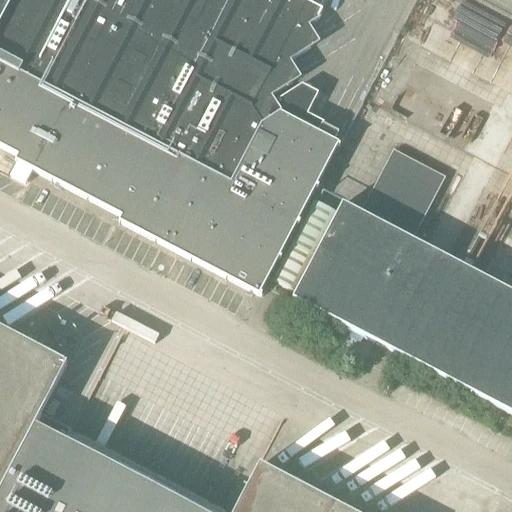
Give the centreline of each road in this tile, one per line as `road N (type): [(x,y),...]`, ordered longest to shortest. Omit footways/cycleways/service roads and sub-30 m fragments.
road 1 (unclassified): [(511,481),(0,219)]
road 2 (unknown): [(511,80),(425,38),(400,61),(382,116),(463,159)]
road 3 (unknown): [(387,0),(333,125)]
